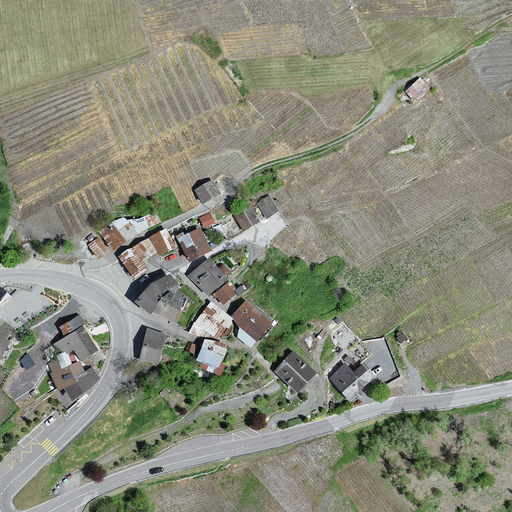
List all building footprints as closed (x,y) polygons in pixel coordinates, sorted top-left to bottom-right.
[(414,98),(431,85),(423,74),(406,87),(414,98)] [(218,196),(212,182),(195,190),(202,204),(218,196)] [(278,211),(270,196),(256,203),(264,219),(278,211)] [(252,203),(235,214),(244,228),(261,217),(252,203)] [(148,211),(103,225),(109,243),(153,229),(148,211)] [(209,252),(198,231),(178,240),(189,261),(209,252)] [(97,236),(89,243),(100,255),(108,248),(97,236)] [(225,281),(209,261),(192,275),(208,295),(225,281)] [(139,301),(153,313),(162,299),(176,290),(169,278),(154,286),(139,301)] [(234,295),(225,286),(214,296),(223,305),(234,295)] [(162,299),(153,313),(173,323),(186,297),(176,290),(162,299)] [(193,323),(215,338),(232,313),(210,298),(193,323)] [(271,324),(245,302),(230,319),(242,329),(235,336),(250,349),(271,324)] [(84,323),(79,316),(59,328),(64,335),(84,323)] [(96,351),(82,327),(57,342),(66,355),(74,350),(81,361),(96,351)] [(8,334),(0,329),(0,357),(9,342),(5,340),(8,334)] [(166,338),(148,332),(139,360),(157,365),(166,338)] [(226,349),(215,343),(204,343),(196,359),(201,362),(199,366),(218,376),(223,367),(218,364),(226,349)] [(366,354),(358,345),(348,354),(356,363),(366,354)] [(314,375),(293,354),(275,373),(296,393),(314,375)] [(377,363),(372,356),(365,362),(370,368),(377,363)] [(83,374),(75,361),(51,376),(59,389),(63,386),(70,398),(99,381),(92,369),(83,374)] [(373,379),(362,366),(353,375),(345,366),(329,380),(351,406),(360,398),(356,394),(373,379)]
